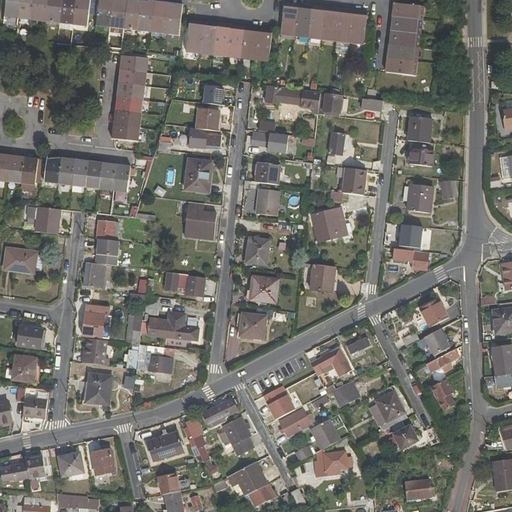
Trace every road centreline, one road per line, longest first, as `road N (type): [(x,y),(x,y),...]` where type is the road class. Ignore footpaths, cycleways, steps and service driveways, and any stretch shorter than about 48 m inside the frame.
road 1 (residential): [(216,390),(246,85)]
road 2 (residential): [(474,0),(473,252)]
road 3 (residential): [(372,307),(392,113)]
road 4 (residential): [(481,414),(473,252)]
road 5 (residential): [(27,132),(100,147),(110,64)]
road 6 (residential): [(372,307),(234,380)]
road 7 (residential): [(53,438),(69,315)]
